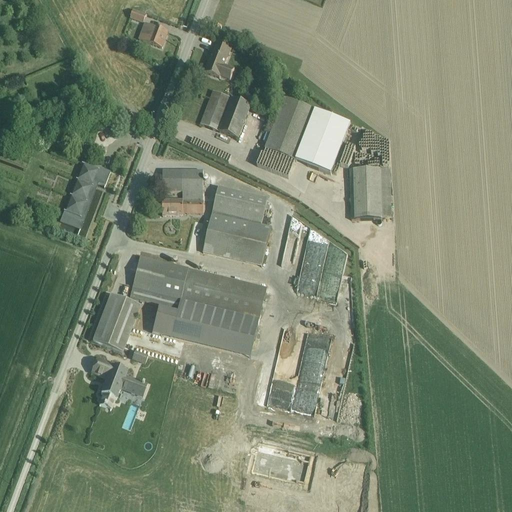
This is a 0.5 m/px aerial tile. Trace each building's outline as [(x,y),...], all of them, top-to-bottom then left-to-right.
[(134,11),(131,20),(144,25),(147,16),(134,11)] [(145,24),(139,41),(162,50),(168,33),(145,24)] [(216,42),(205,74),(220,79),(221,78),(230,82),(235,70),(225,66),(232,47),(216,42)] [(213,92),(200,126),(239,141),(252,107),(213,92)] [(285,100),(265,150),(280,156),(296,162),(316,112),(285,100)] [(65,210),(88,219),(101,185),(96,183),(103,164),(86,157),(65,210)] [(390,171),(350,172),(351,222),(392,221),(390,171)] [(204,172),(163,172),(163,194),(183,194),(183,201),(203,202),(204,172)] [(219,189),(203,254),(262,268),(271,229),(261,226),(267,200),(219,189)] [(139,259),(131,301),(160,307),(153,337),(253,357),(265,303),(250,300),(252,289),(249,288),(247,296),(223,292),(226,277),(139,259)] [(259,298),(267,298),(266,288),(258,288),(259,298)] [(98,344),(124,354),(141,309),(114,299),(98,344)] [(315,420),(324,366),(302,363),(306,340),(281,336),(269,410),(293,414),(294,410),(300,411),(299,418),(315,420)]
